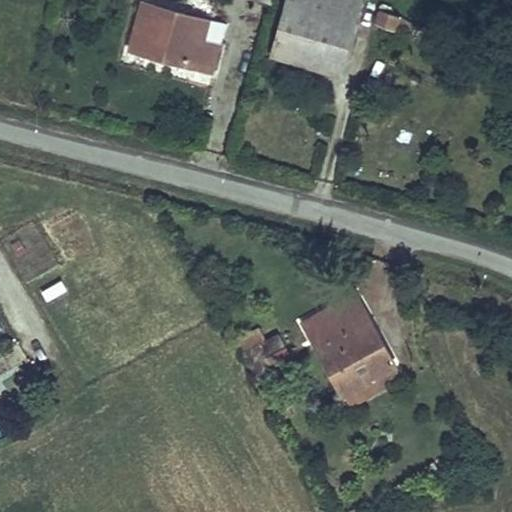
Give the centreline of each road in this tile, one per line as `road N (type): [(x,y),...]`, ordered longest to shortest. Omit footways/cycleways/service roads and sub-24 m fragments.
road 1 (residential): [(0,123),(416,232),(511,268)]
road 2 (unknown): [(0,252),(74,392)]
